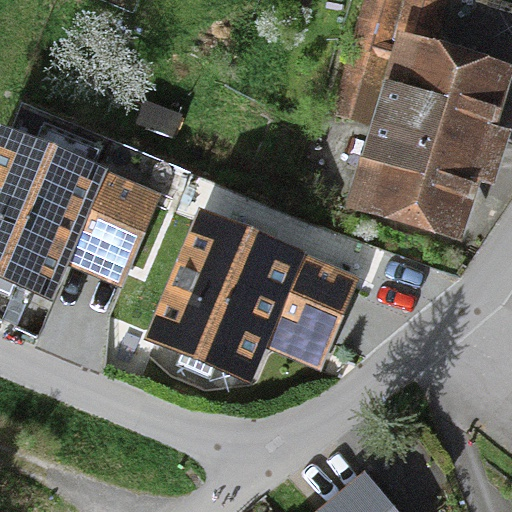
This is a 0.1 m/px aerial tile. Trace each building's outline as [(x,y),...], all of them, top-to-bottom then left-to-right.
[(423,0),(365,0),(352,39),(391,52),(362,138),(334,220),(452,260),(511,85),(426,57),(443,7),(423,0)] [(323,125),(362,138),(391,52),(352,39),(323,125)] [(114,299),(152,213),(0,146),(0,301),(45,321),(65,278),(114,299)] [(349,295),(194,227),(136,359),(243,406),(262,362),(310,383),(349,295)] [(374,511),(358,492),(332,511),(374,511)]
